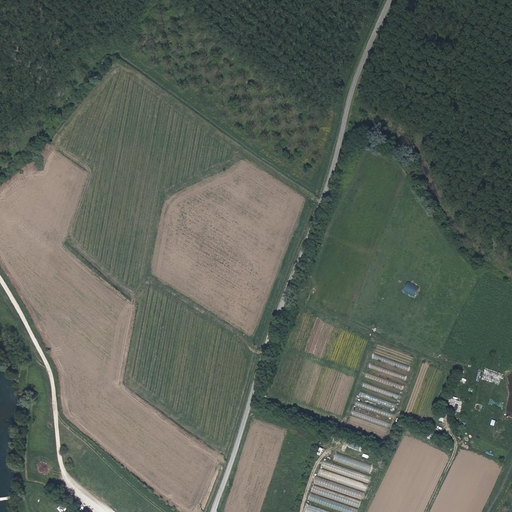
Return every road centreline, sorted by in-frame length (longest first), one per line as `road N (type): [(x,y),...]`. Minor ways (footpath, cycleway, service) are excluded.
road 1 (unclassified): [(213,511),(332,171),(360,67),(391,0)]
road 2 (track): [(55,411),(164,511)]
